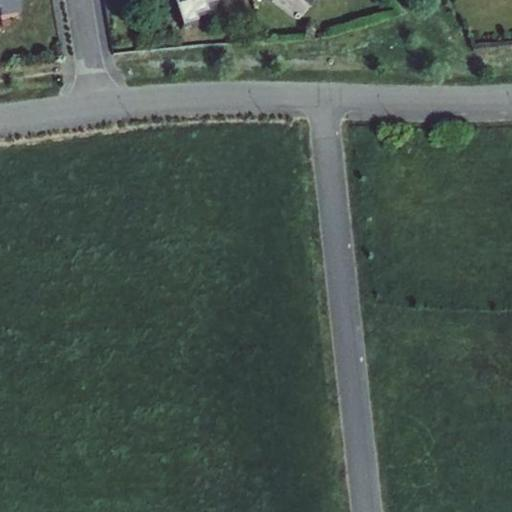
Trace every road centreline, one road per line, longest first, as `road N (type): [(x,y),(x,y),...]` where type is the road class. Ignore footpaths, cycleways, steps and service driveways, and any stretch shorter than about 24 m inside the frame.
road 1 (track): [(0,81),(230,57),(511,63)]
road 2 (residential): [(97,102),(209,92),(511,95)]
